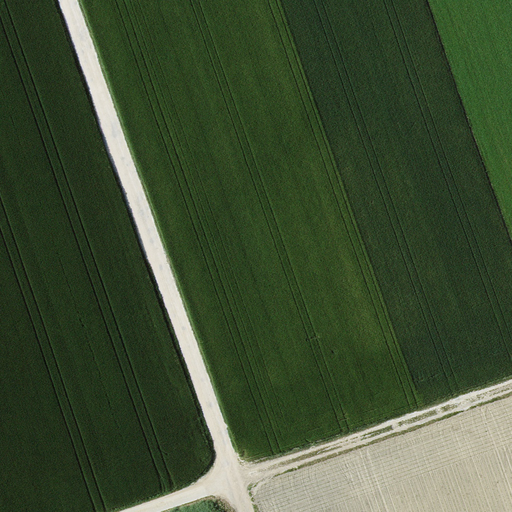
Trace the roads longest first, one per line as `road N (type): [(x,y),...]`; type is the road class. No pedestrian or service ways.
road 1 (track): [(69,0),(237,481)]
road 2 (track): [(237,481),(511,387)]
